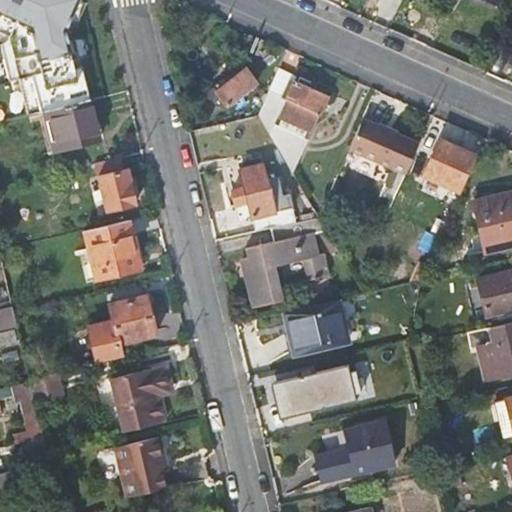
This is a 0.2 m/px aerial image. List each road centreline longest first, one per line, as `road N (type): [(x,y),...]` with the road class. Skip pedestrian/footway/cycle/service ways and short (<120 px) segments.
road 1 (residential): [(255,511),(132,0)]
road 2 (residential): [(247,0),(511,119)]
